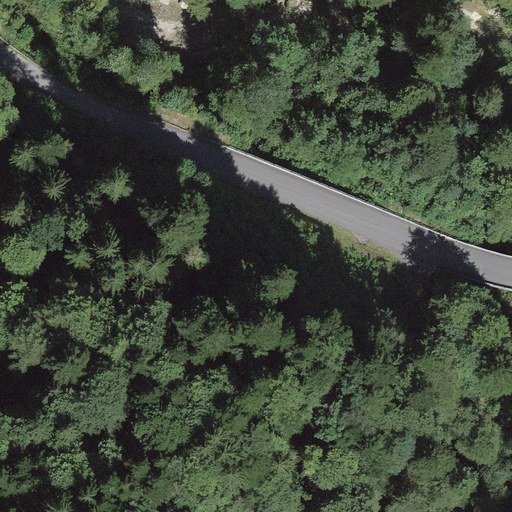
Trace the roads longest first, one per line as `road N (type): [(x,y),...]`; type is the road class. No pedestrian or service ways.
road 1 (unclassified): [(0,53),(150,133),(511,273)]
road 2 (track): [(454,397),(416,241)]
